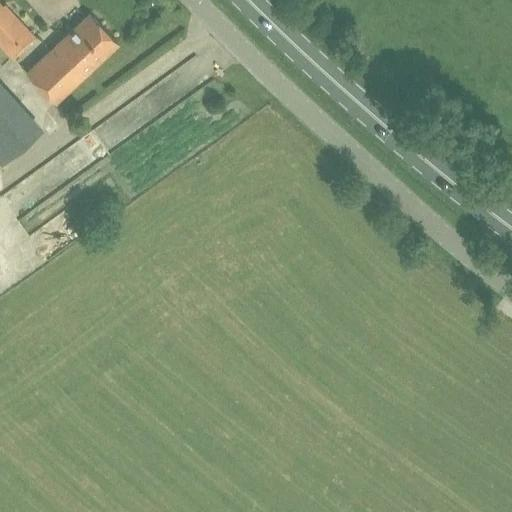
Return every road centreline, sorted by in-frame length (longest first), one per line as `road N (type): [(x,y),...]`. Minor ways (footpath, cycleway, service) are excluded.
road 1 (unclassified): [(193,0),(300,107),(511,286)]
road 2 (primary): [(511,225),(427,161),(251,0)]
